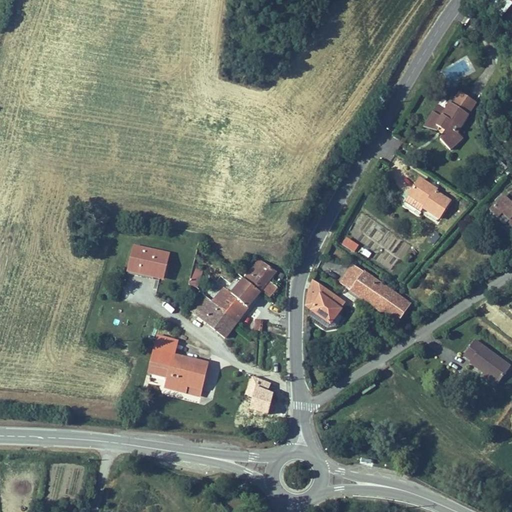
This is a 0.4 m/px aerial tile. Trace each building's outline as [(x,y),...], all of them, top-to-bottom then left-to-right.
[(451,101),(470,113),(478,101),(459,89),(451,101)] [(438,104),(424,125),(438,129),(441,125),(447,128),(441,137),(451,147),(464,136),(459,131),(470,113),(451,101),(450,100),(445,108),(438,104)] [(439,189),(419,176),(408,193),(428,205),(425,208),(441,218),(452,201),(437,191),(439,189)] [(428,205),(408,193),(406,196),(425,208),(428,205)] [(502,193),(489,206),(496,214),(501,209),(507,215),(505,217),(511,224),(511,195),(509,199),(502,193)] [(435,232),(428,240),(434,245),(441,237),(435,232)] [(359,245),(346,237),(342,243),(355,251),(359,245)] [(170,252),(133,243),(127,270),(150,275),(152,269),(165,272),(170,252)] [(372,252),(366,248),(362,253),(368,258),(372,252)] [(258,258),(243,277),(262,291),(270,280),(278,271),(258,258)] [(340,284),(399,322),(412,302),(353,263),(340,284)] [(198,288),(204,268),(194,264),(187,284),(198,288)] [(152,269),(150,275),(164,279),(165,272),(152,269)] [(250,307),(262,291),(243,277),(239,273),(226,289),(250,307)] [(307,286),(305,305),(313,311),(309,317),(326,330),(332,330),(339,328),(346,318),(339,313),(347,302),(313,279),(307,286)] [(270,280),(262,291),(271,297),(279,287),(270,280)] [(250,307),(226,289),(222,286),(211,300),(239,322),(250,307)] [(239,322),(211,300),(202,294),(190,311),(226,338),(239,322)] [(263,332),(263,319),(255,318),(254,331),(263,332)] [(151,366),(169,370),(168,377),(165,387),(187,393),(189,386),(203,389),(210,361),(175,352),(178,340),(158,335),(151,366)] [(475,338),(464,353),(471,359),(470,361),(484,371),(498,382),(510,365),(475,338)] [(149,372),(168,377),(169,370),(151,366),(149,372)] [(495,385),(498,382),(484,371),(481,374),(495,385)] [(203,389),(189,386),(187,393),(201,396),(203,389)] [(332,402),(330,400),(322,407),(324,409),(332,402)]
